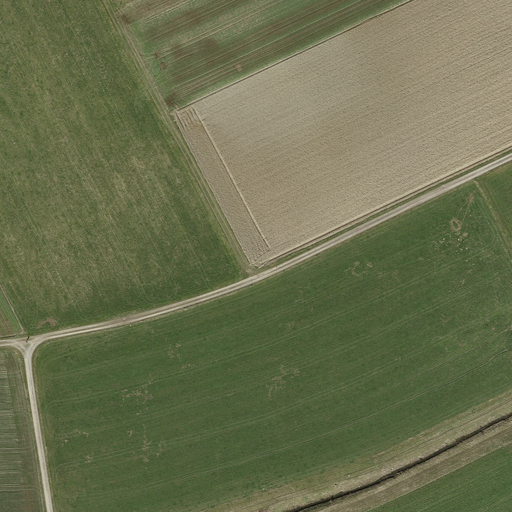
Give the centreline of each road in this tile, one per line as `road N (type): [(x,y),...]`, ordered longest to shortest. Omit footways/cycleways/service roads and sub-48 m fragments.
road 1 (track): [(511,157),(204,298),(0,343)]
road 2 (track): [(50,511),(24,341)]
